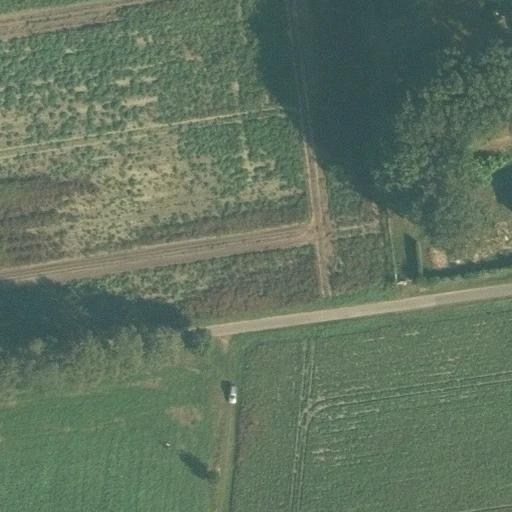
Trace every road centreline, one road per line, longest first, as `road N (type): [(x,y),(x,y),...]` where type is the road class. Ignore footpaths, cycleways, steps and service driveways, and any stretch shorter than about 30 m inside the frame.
road 1 (unclassified): [(0,364),(511,292)]
road 2 (track): [(236,329),(220,511)]
